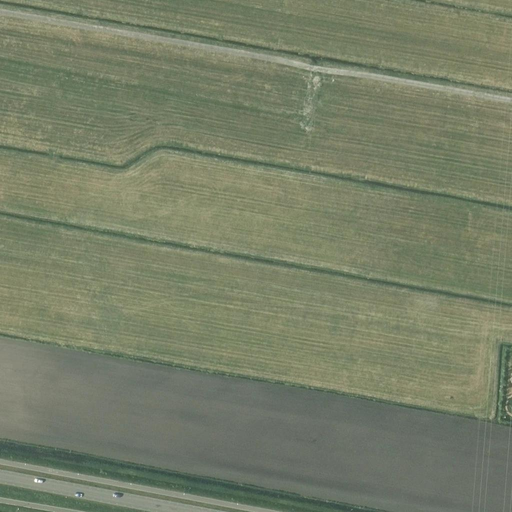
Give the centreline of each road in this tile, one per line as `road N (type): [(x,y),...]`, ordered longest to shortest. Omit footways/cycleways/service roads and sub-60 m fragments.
road 1 (track): [(511,103),(0,12)]
road 2 (secondary): [(184,511),(0,477)]
